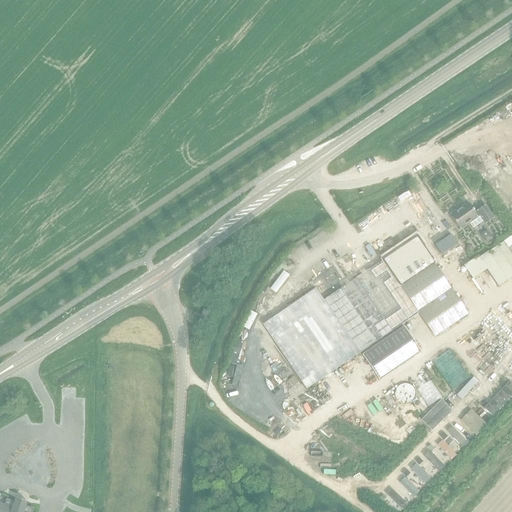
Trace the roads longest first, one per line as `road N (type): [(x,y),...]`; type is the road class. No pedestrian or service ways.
road 1 (tertiary): [(153,277),(511,29)]
road 2 (unclassified): [(176,511),(184,384),(179,333),(153,277)]
road 3 (tertiary): [(0,374),(153,277)]
